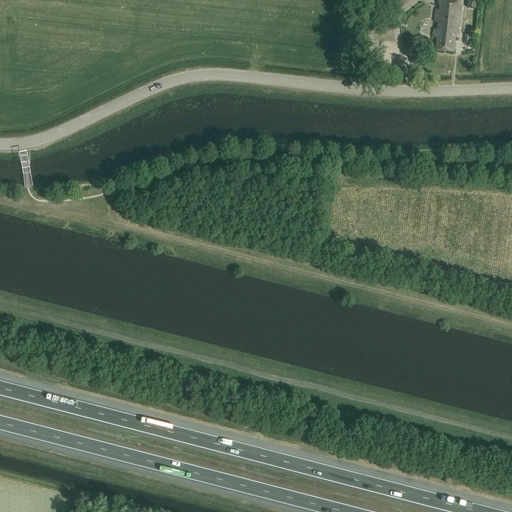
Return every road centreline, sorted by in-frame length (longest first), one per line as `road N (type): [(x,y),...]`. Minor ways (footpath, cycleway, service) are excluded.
road 1 (unclassified): [(511,88),(399,92),(212,74),(155,87),(55,135),(0,145)]
road 2 (motorway): [(479,511),(0,388)]
road 3 (track): [(511,326),(37,209)]
road 4 (motorway): [(0,423),(343,511)]
